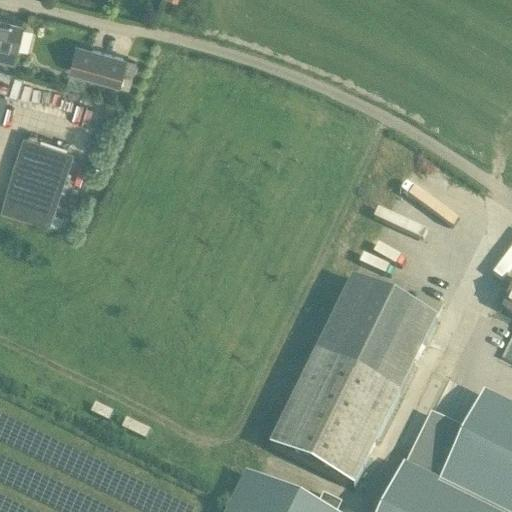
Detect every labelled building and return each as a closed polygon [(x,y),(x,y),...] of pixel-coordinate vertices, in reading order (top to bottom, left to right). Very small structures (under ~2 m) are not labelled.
[(0,58),(13,62),(23,26),(0,19),(0,58)] [(136,62),(89,50),(83,75),(129,88),(136,62)] [(24,134),(3,203),(1,209),(49,226),(73,149),(24,134)] [(353,284),(316,359),(270,453),(354,493),(444,309),(423,298),(415,314),(353,284)] [(440,489),(404,472),(384,511),(511,511),(511,413),(484,400),(440,489)] [(96,406),(91,415),(108,424),(113,414),(96,406)] [(127,421),(122,431),(146,442),(150,433),(127,421)] [(338,511),(341,506),(323,497),(315,511),(314,511),(247,479),(231,511),(338,511)]
